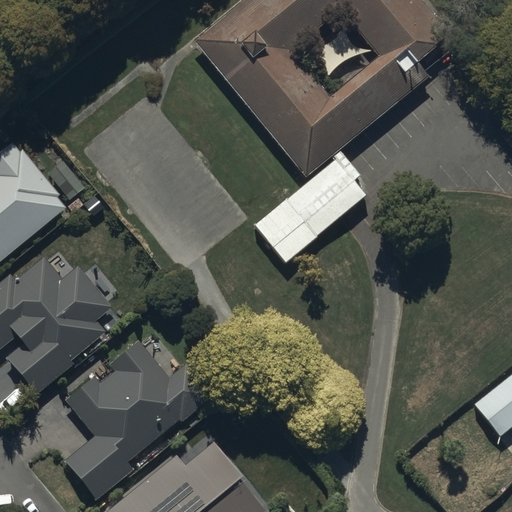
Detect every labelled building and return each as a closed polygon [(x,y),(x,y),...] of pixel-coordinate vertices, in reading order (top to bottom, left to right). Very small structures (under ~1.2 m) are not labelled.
[(302,184),(424,85),(416,74),(450,47),(412,0),(251,0),(191,49),(221,85),(222,85),(302,184)] [(0,268),(65,214),(57,205),(60,202),(23,157),(21,159),(14,151),(0,163),(0,268)] [(252,231),(284,272),(368,205),(336,165),(252,231)] [(10,282),(0,290),(0,356),(15,344),(22,353),(7,366),(37,401),(74,370),(71,366),(105,337),(97,328),(113,314),(80,274),(77,276),(58,252),(15,288),(10,282)] [(98,384),(68,409),(95,443),(64,468),(95,507),(134,477),(127,468),(181,425),(184,428),(211,406),(185,373),(170,384),(141,348),(111,372),(116,379),(102,390),(98,384)] [(499,444),(511,433),(511,381),(474,413),(499,444)] [(177,462),(116,511),(262,511),(212,451),(185,473),(177,462)]
